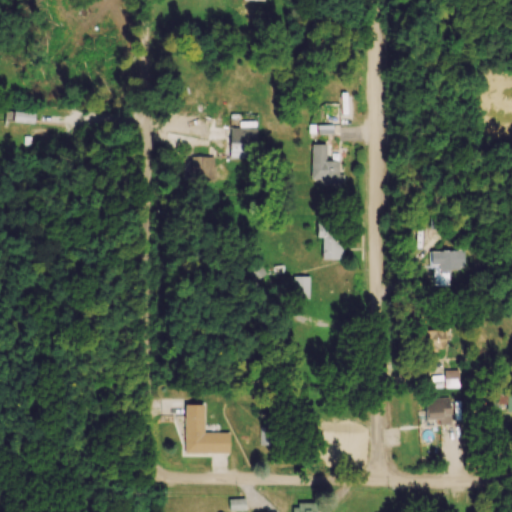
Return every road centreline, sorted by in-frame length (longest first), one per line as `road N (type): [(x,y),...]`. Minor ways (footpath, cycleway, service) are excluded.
road 1 (residential): [(373,0),(375,480)]
road 2 (residential): [(149,471),(145,0)]
road 3 (residential): [(149,471),(511,480)]
